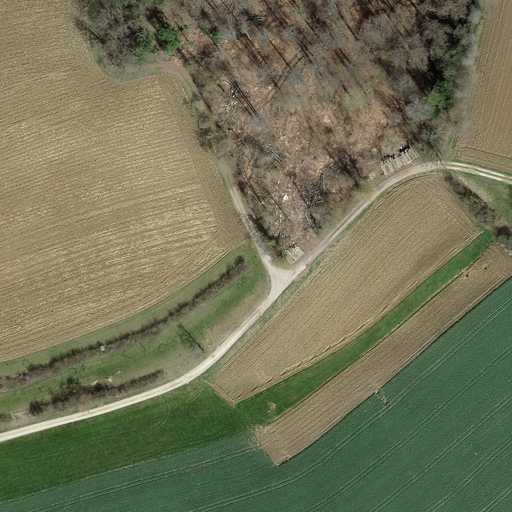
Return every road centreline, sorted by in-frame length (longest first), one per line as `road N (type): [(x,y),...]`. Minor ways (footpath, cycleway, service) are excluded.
road 1 (unclassified): [(511,180),(433,164),(387,180),(210,362),(161,389),(0,439)]
road 2 (track): [(280,286),(216,145)]
